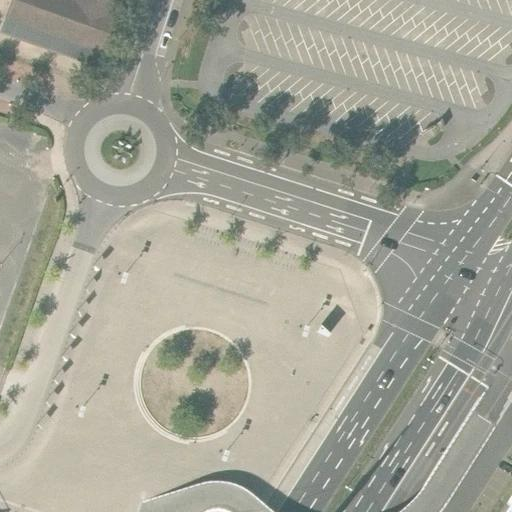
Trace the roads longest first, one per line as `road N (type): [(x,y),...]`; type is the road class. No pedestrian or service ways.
road 1 (unclassified): [(467,254),(164,153)]
road 2 (primary): [(467,254),(300,511)]
road 3 (primary): [(368,511),(460,370),(507,277)]
road 4 (unclassified): [(132,107),(107,107),(86,119),(74,154),(82,176),(122,195),(157,174),(164,153)]
